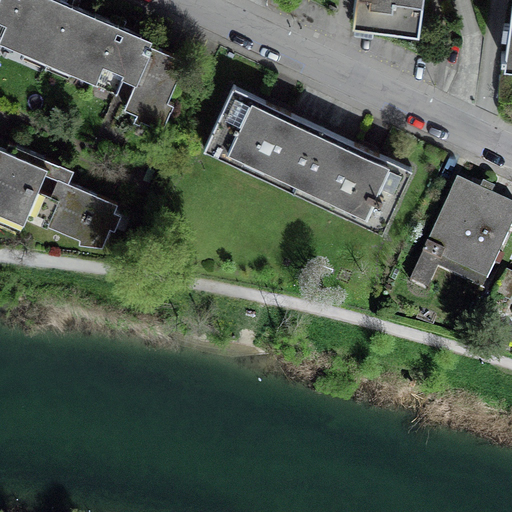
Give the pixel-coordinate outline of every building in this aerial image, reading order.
[(166,37),(79,0),(7,0),(0,16),(0,24),(11,29),(3,46),(113,95),(121,77),(141,86),(129,115),(171,133),(183,105),(175,101),(193,61),(164,48),(166,37)] [(424,0),(355,0),(354,14),(421,23),(424,0)] [(314,138),(229,96),(200,153),(285,195),(314,138)] [(398,180),(314,138),(285,195),(370,237),(398,180)] [(17,158),(0,151),(0,213),(33,226),(38,213),(103,239),(100,247),(110,251),(117,233),(124,232),(129,218),(120,214),(124,206),(72,184),(78,172),(21,148),(17,158)] [(511,250),(511,205),(466,184),(415,288),(433,297),(446,272),(491,294),(511,250)] [(511,282),(503,304),(511,308),(511,282)]
